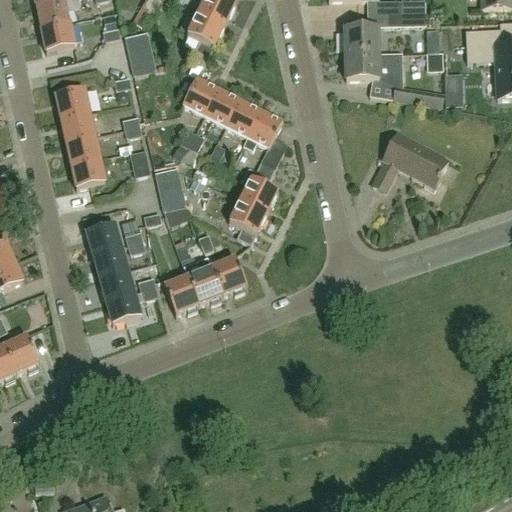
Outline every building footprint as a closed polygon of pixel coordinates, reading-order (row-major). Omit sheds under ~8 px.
[(35,0),(38,12),(66,6),(64,0),(35,0)] [(110,0),(94,0),(97,9),(112,5),(110,0)] [(224,5),(226,0),(207,0),(198,20),(225,33),(236,12),(224,5)] [(481,0),(482,16),(511,15),(511,12),(511,0),(481,0)] [(78,3),(66,6),(38,12),(43,36),(71,29),(68,16),(81,13),(78,3)] [(400,20),(426,19),(426,7),(400,7),(400,20)] [(426,32),(426,19),(400,20),(388,20),(388,32),(426,32)] [(198,20),(187,42),(200,48),(197,54),(196,57),(209,64),(214,55),(225,33),(198,20)] [(77,53),(71,29),(43,36),(48,60),(77,53)] [(103,38),(105,48),(120,45),(118,35),(103,38)] [(378,36),(344,37),(345,62),(379,61),(378,36)] [(500,36),(465,38),(467,69),(495,68),(497,105),(511,104),(511,51),(501,52),(500,36)] [(128,57),(151,52),(148,39),(125,44),(128,57)] [(131,70),(154,65),(151,52),(128,57),(131,70)] [(402,72),(402,61),(379,61),(345,62),(346,86),(395,86),(394,72),(402,72)] [(154,65),(131,70),(133,83),(157,78),(154,65)] [(116,97),(132,94),(129,84),(114,87),(116,97)] [(181,113),(204,124),(217,97),(195,86),(181,113)] [(445,101),(396,94),(395,93),(393,106),(442,114),(445,101)] [(84,96),(56,102),(61,126),(89,120),(84,96)] [(239,108),(217,97),(204,124),(225,135),(239,108)] [(260,118),(239,108),(225,135),(246,145),(247,146),(260,118)] [(260,169),(256,177),(269,184),(287,149),(275,143),(282,129),(260,118),(247,146),(246,145),(243,151),(252,157),(256,150),(267,156),(261,170),(260,169)] [(67,150),(95,144),(89,120),(61,126),(67,150)] [(140,134),(138,123),(123,127),(125,137),(140,134)] [(140,134),(125,137),(127,145),(142,142),(140,134)] [(180,150),(189,155),(196,140),(187,136),(180,150)] [(189,155),(197,159),(205,145),(196,140),(189,155)] [(372,191),(385,199),(398,176),(433,195),(448,167),(397,140),(382,168),(384,169),(372,191)] [(72,173),(100,167),(95,144),(67,150),(72,173)] [(210,165),(219,170),(226,155),(217,151),(210,165)] [(146,157),(145,157),(130,160),(135,184),(151,180),(146,157)] [(100,167),(72,173),(77,198),(105,191),(100,167)] [(269,184),(256,177),(249,174),(244,183),(250,186),(239,207),(266,221),(277,199),(265,193),(269,184)] [(158,193),(181,188),(178,175),(155,180),(158,193)] [(205,190),(210,181),(197,175),(192,183),(205,190)] [(184,201),(181,188),(158,193),(161,206),(184,201)] [(164,219),(187,214),(184,201),(161,206),(164,219)] [(250,251),(266,221),(239,207),(228,229),(242,236),(237,244),(250,251)] [(159,220),(144,223),(146,233),(162,230),(159,220)] [(93,263),(122,255),(114,231),(87,239),(93,263)] [(128,252),(143,248),(141,238),(125,243),(128,252)] [(214,256),(208,241),(199,245),(205,259),(214,256)] [(146,257),(143,248),(128,252),(131,261),(146,257)] [(0,251),(0,274),(13,269),(4,249),(0,251)] [(177,253),(176,254),(184,273),(187,282),(199,312),(200,312),(199,311),(209,307),(210,311),(221,306),(219,303),(221,302),(222,303),(211,273),(207,264),(197,268),(194,262),(190,263),(185,250),(182,251),(177,253)] [(122,255),(93,263),(94,264),(100,285),(128,277),(122,255)] [(223,301),(233,297),(234,301),(244,297),(243,293),(245,293),(245,294),(246,293),(235,262),(233,263),(234,264),(211,273),(222,303),(223,303),(223,301)] [(0,274),(0,297),(21,288),(13,269),(0,274)] [(106,308),(135,300),(128,277),(100,285),(106,308)] [(198,311),(198,312),(199,312),(187,282),(164,291),(164,290),(162,291),(175,322),(176,321),(176,320),(186,316),(187,320),(197,316),(196,312),(198,311)] [(139,288),(142,297),(156,293),(153,284),(139,288)] [(144,307),(159,303),(156,293),(142,297),(144,307)] [(142,324),(135,300),(106,308),(113,333),(142,324)] [(26,342),(3,353),(17,382),(18,381),(17,380),(27,376),(28,379),(38,375),(37,371),(39,370),(39,371),(40,371),(26,340),(25,341),(26,342)] [(0,388),(4,386),(5,390),(15,385),(14,382),(16,381),(16,382),(17,382),(3,353),(0,354),(0,388)] [(108,511),(105,503),(80,511),(108,511)]
